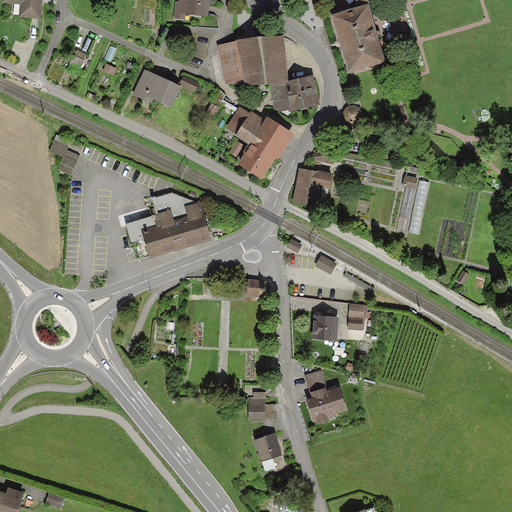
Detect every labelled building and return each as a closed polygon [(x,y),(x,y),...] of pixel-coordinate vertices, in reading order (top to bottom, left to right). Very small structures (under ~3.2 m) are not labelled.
[(2,0),(2,3),(20,5),(18,17),(40,19),(42,0),(2,0)] [(179,0),(179,2),(176,2),(174,19),(185,20),(185,16),(208,18),(209,0),(179,0)] [(349,75),(386,64),(369,7),(332,17),(341,46),(349,75)] [(246,86),(270,88),(286,87),(286,84),(288,83),(284,37),(236,41),(217,46),(227,84),(245,84),(246,86)] [(70,65),(81,70),(87,55),(76,50),(70,65)] [(106,64),(103,71),(115,76),(118,69),(106,64)] [(172,108),(181,87),(179,86),(144,70),(141,77),(132,96),(152,105),(155,100),(172,108)] [(184,77),(179,86),(181,87),(194,93),(199,84),(184,77)] [(314,77),(288,83),(286,84),(286,87),(270,88),(275,112),(289,110),(290,113),(305,109),(321,105),(314,77)] [(227,93),(221,90),(217,98),(223,101),(227,93)] [(216,118),(221,109),(212,104),(206,114),(216,118)] [(352,125),(355,125),(358,124),(361,122),(362,119),(363,116),(363,113),(362,110),(360,108),(357,106),(354,105),(351,105),(348,107),(345,109),(344,112),(343,115),(344,119),(346,122),(348,124),(352,125)] [(250,114),(239,107),(226,129),(237,135),(236,137),(238,139),(230,153),(242,160),(238,166),(250,174),(262,181),(276,159),(278,161),(294,135),(267,119),(266,121),(252,112),(250,114)] [(55,170),(69,176),(77,155),(64,150),(68,139),(54,133),(47,151),(60,157),(55,170)] [(321,150),(308,160),(334,165),(336,153),(321,150)] [(296,193),(294,204),(316,208),(318,196),(328,198),(332,176),(301,170),(296,193)] [(405,176),(403,187),(406,187),(415,189),(417,190),(419,178),(405,176)] [(408,232),(419,235),(431,183),(420,181),(408,232)] [(415,189),(406,187),(397,230),(406,232),(415,189)] [(148,256),(149,259),(212,240),(200,201),(197,202),(172,192),(151,198),(154,209),(150,210),(152,216),(125,224),(133,250),(136,260),(148,256)] [(288,248),(298,254),(302,247),(292,241),(288,248)] [(369,292),(372,286),(365,283),(347,272),(346,273),(344,277),(369,292)] [(464,272),(458,281),(463,285),(470,276),(464,272)] [(267,283),(249,280),(247,297),(264,299),(270,295),(271,289),(267,283)] [(349,330),(363,331),(368,306),(350,305),(349,330)] [(337,344),(340,320),(329,319),(315,318),(313,341),(337,344)] [(306,401),(313,424),(316,423),(318,428),(329,424),(329,421),(337,419),(336,417),(347,413),(340,390),(327,394),(321,372),(304,377),(311,399),(306,401)] [(250,422),(266,421),(265,393),(255,393),(255,397),(249,398),(250,422)] [(278,440),(276,434),(254,441),(261,464),(283,457),(278,440)] [(0,493),(0,511),(19,511),(25,495),(9,489),(6,496),(5,495),(0,493)] [(65,499),(49,494),(48,498),(46,504),(61,510),(65,499)]
